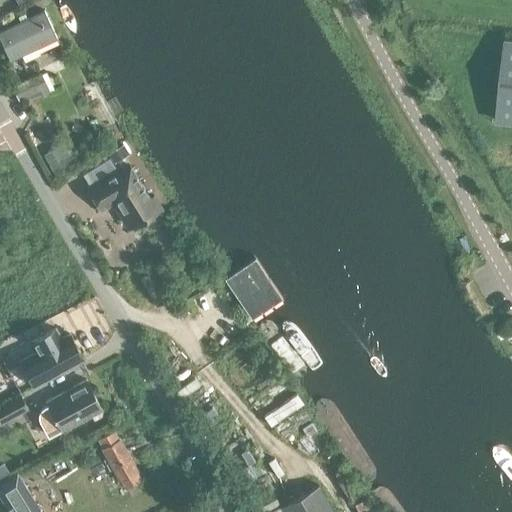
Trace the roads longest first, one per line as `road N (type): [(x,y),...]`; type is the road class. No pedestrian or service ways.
road 1 (unclassified): [(225,511),(0,114)]
road 2 (unclassified): [(511,289),(350,0)]
